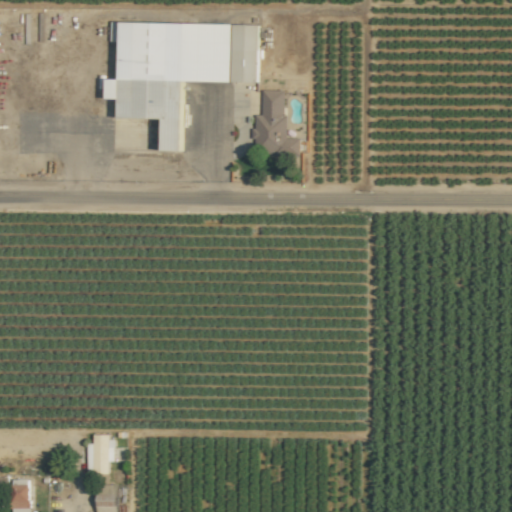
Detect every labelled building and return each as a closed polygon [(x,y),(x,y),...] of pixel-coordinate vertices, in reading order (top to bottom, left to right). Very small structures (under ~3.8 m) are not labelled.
[(262,28),(124,24),(123,82),(108,81),(107,97),(122,98),(122,120),(163,121),(163,151),(186,152),(187,82),(261,84),(262,28)] [(285,90),(261,90),(262,115),(254,115),(254,142),(266,142),(266,154),(299,154),(299,138),(285,138),(285,90)] [(87,474),(109,474),(109,461),(113,462),(113,476),(125,476),(125,449),(114,449),(114,436),(93,436),(93,443),(87,443),(87,474)] [(29,511),(28,481),(11,482),(12,511),(29,511)] [(118,511),(117,484),(102,485),(102,494),(97,494),(97,511),(103,511),(104,511),(118,511)]
